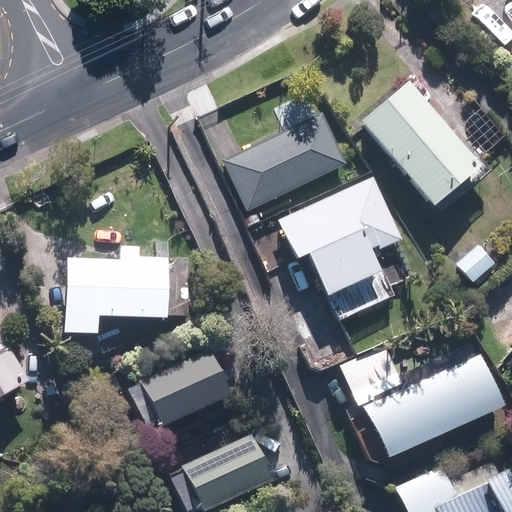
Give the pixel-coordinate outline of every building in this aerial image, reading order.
[(395,92),(350,131),(422,214),(427,210),(432,215),(478,176),(446,139),(440,144),(395,92)] [(217,167),(241,216),(339,168),(315,119),(217,167)] [(365,184),(271,227),(289,266),(296,263),(315,304),(322,301),(333,324),(387,299),(384,292),(407,282),(391,248),(393,247),(365,184)] [(488,269),(471,248),(448,266),(465,288),(488,269)] [(155,270),(57,266),(54,337),(85,339),(86,322),(153,325),(155,270)] [(511,338),(500,352),(511,361),(511,338)] [(333,372),(351,411),(397,390),(379,351),(333,372)] [(0,400),(17,392),(0,359),(0,400)] [(144,432),(146,436),(217,405),(197,360),(126,391),(128,396),(119,400),(135,436),(144,432)] [(353,413),(377,465),(494,413),(470,361),(353,413)] [(208,511),(257,489),(236,446),(168,478),(171,482),(159,487),(170,511),(208,511)] [(389,495),(396,511),(511,511),(511,474),(446,503),(434,475),(389,495)]
